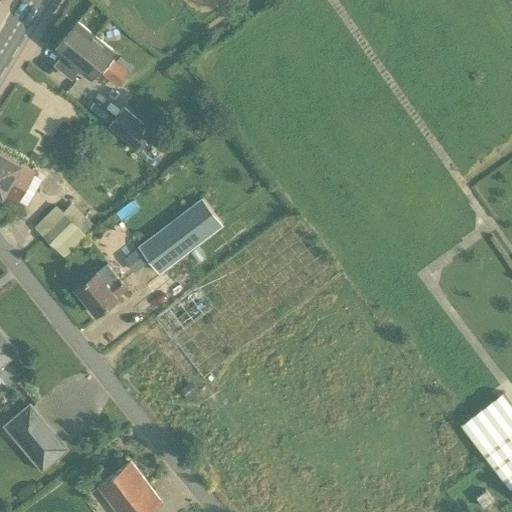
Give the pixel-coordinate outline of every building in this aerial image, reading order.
[(76,67),(88,76),(111,48),(75,20),(52,48),(60,54),(54,62),(69,75),(76,67)] [(117,85),(128,70),(112,59),(102,72),(117,85)] [(121,106),(106,125),(134,147),(149,128),(121,106)] [(0,199),(2,196),(14,202),(32,170),(0,151),(0,199)] [(221,222),(201,196),(137,245),(158,271),(221,222)] [(55,204),(34,226),(63,256),(85,234),(55,204)] [(106,262),(95,270),(74,286),(94,312),(114,297),(114,295),(125,287),(106,262)] [(202,370),(290,305),(282,295),(274,301),(258,278),(252,283),(260,294),(231,316),(235,322),(222,331),(210,315),(197,325),(190,316),(171,329),(202,370)] [(0,360),(12,351),(0,336),(0,360)] [(508,487),(511,483),(511,405),(501,391),(459,422),(508,487)] [(24,446),(46,428),(28,406),(6,424),(24,446)] [(146,511),(160,502),(128,460),(96,484),(118,511),(146,511)] [(474,496),(482,507),(492,500),(484,489),(474,496)]
